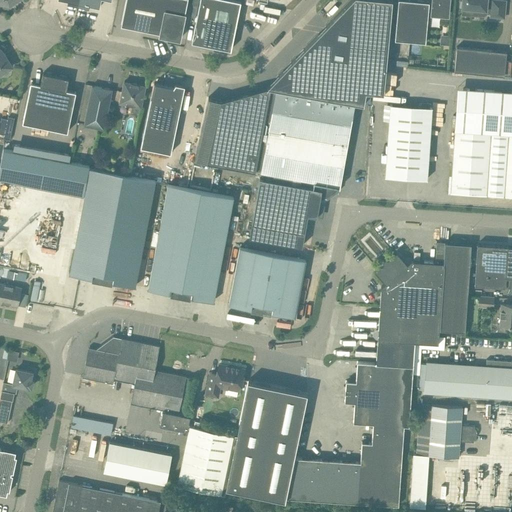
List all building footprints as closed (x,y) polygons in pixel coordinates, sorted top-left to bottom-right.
[(180,39),(187,0),(125,0),(121,25),(160,33),(160,34),(180,39)] [(231,49),(241,0),(239,0),(199,0),(192,41),(231,49)] [(350,0),(267,86),(273,87),(355,102),(364,103),(366,91),(384,92),(392,0),(350,0)] [(412,0),(398,0),(395,39),(425,42),(428,14),(430,14),(430,15),(448,16),(449,0),(428,0),(429,1),(412,0)] [(504,17),(506,0),(503,0),(491,0),(492,1),(487,1),(487,0),(462,0),(462,7),(477,9),(477,13),(478,15),(484,15),(486,14),(486,12),(491,13),(490,16),(504,17)] [(504,76),(507,51),(456,46),(454,71),(504,76)] [(0,73),(12,66),(6,57),(7,57),(3,51),(2,51),(0,48),(0,73)] [(67,131),(76,91),(66,89),(69,78),(43,72),(40,84),(31,82),(22,122),(67,131)] [(141,106),(145,85),(124,81),(120,102),(141,106)] [(141,146),(171,152),(184,89),(154,82),(141,146)] [(104,129),(112,89),(92,85),(84,125),(104,129)] [(265,85),(220,99),(209,162),(255,170),(256,169),(261,170),(261,172),(264,172),(263,178),(260,177),(249,236),(302,245),(310,202),(319,204),(320,197),(328,198),(339,190),(355,102),(273,87),(272,88),(267,87),(267,86),(265,85)] [(451,191),(487,194),(511,195),(511,90),(457,87),(455,129),(451,191)] [(427,178),(432,107),(390,104),(385,176),(427,178)] [(123,117),(119,131),(130,134),(134,119),(123,117)] [(3,148),(0,166),(0,178),(22,182),(77,193),(85,194),(90,168),(90,167),(89,167),(89,165),(83,163),(3,148)] [(155,180),(90,168),(85,194),(70,273),(92,277),(93,272),(114,276),(113,281),(135,286),(155,180)] [(233,196),(168,184),(148,288),(170,292),(171,287),(192,291),(191,296),(213,301),(233,196)] [(437,241),(435,261),(443,262),(444,262),(445,241),(437,241)] [(444,262),(439,328),(465,330),(471,243),(445,241),(444,262)] [(511,245),(477,244),(474,284),(505,286),(506,276),(511,276),(511,245)] [(305,259),(240,246),(229,304),(251,308),(252,303),(273,307),(272,312),(294,316),(305,259)] [(374,270),(385,283),(381,286),(376,361),(413,363),(415,341),(438,343),(439,328),(444,262),(443,262),(435,261),(411,260),(407,264),(396,251),(388,258),(383,258),(383,263),(374,270)] [(15,270),(14,278),(26,280),(27,273),(15,270)] [(0,301),(18,305),(21,287),(0,283),(0,301)] [(493,307),(494,297),(479,296),(478,306),(493,307)] [(500,325),(508,325),(511,325),(511,304),(501,304),(500,325)] [(135,382),(131,402),(179,412),(180,405),(188,407),(193,378),(154,370),(159,345),(113,336),(96,349),(88,348),(83,376),(113,382),(114,378),(135,382)] [(18,352),(10,350),(8,358),(16,360),(18,352)] [(511,397),(511,360),(486,359),(486,365),(426,361),(424,392),(511,397)] [(404,425),(409,426),(413,363),(376,361),(375,362),(357,361),(356,381),(346,380),(344,401),(354,402),(353,422),(373,423),(404,425)] [(240,390),(242,378),(244,368),(219,363),(217,373),(210,372),(206,394),(218,396),(220,386),(240,390)] [(13,384),(29,387),(29,386),(31,387),(33,380),(30,379),(32,372),(16,368),(13,384)] [(236,435),(225,487),(285,499),(307,392),(247,380),(236,435)] [(2,390),(0,398),(0,416),(8,418),(12,401),(13,401),(15,393),(2,390)] [(463,504),(469,407),(417,404),(406,501),(463,504)] [(165,409),(163,422),(188,426),(190,414),(165,409)] [(73,414),(71,426),(111,434),(113,422),(73,414)] [(398,505),(404,425),(373,423),(372,442),(362,441),(360,461),(361,461),(358,502),(398,505)] [(236,435),(189,425),(177,484),(223,494),(225,487),(236,435)] [(102,440),(99,458),(104,459),(107,441),(102,440)] [(110,441),(104,471),(153,481),(166,483),(172,453),(110,441)] [(9,473),(11,473),(11,471),(10,471),(13,455),(15,455),(16,451),(3,448),(0,447),(0,492),(7,494),(8,489),(6,489),(9,473)] [(287,497),(358,502),(361,461),(360,461),(295,457),(287,497)] [(157,511),(160,500),(59,480),(55,496),(52,511),(157,511)]
